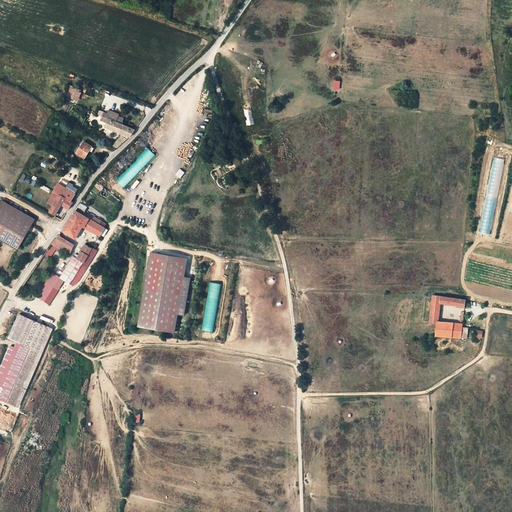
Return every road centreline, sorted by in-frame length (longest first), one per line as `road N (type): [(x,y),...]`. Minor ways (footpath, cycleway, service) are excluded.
road 1 (residential): [(301,511),(298,363),(284,256),(207,57)]
road 2 (unclassified): [(207,57),(94,177),(0,321)]
road 3 (track): [(511,313),(488,313),(481,354),(425,393),(299,395)]
